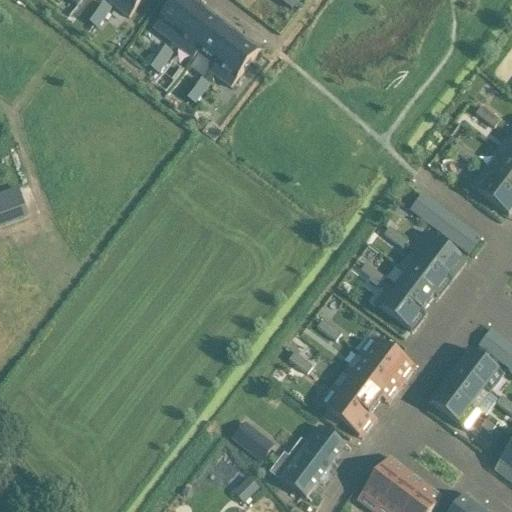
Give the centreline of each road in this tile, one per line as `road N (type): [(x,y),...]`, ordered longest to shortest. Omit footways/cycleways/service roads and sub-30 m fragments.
road 1 (residential): [(398,416),(511,259)]
road 2 (residential): [(511,506),(398,416)]
